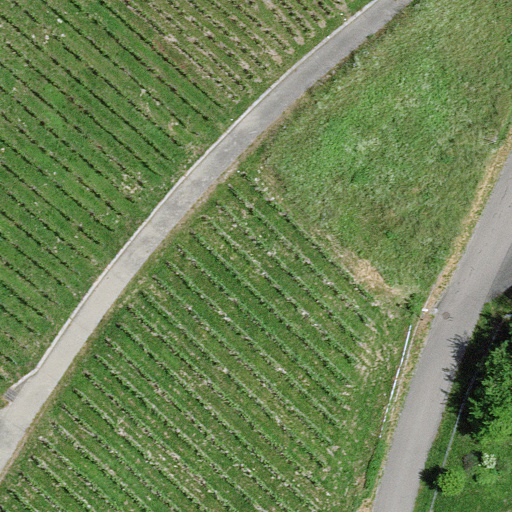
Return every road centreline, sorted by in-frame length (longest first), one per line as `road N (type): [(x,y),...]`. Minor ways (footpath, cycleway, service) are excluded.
road 1 (track): [(0,448),(107,291),(201,176),(391,0)]
road 2 (residential): [(511,192),(470,276),(388,511)]
